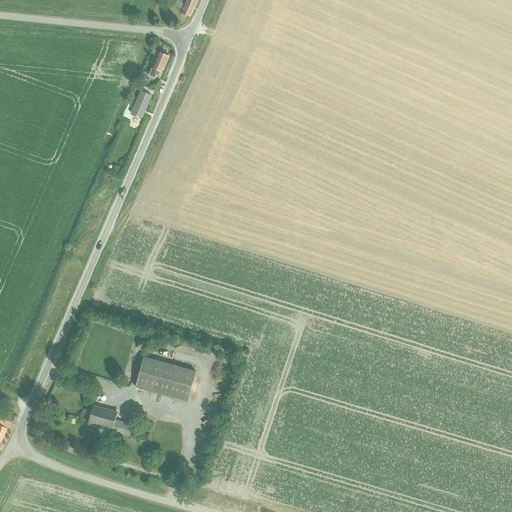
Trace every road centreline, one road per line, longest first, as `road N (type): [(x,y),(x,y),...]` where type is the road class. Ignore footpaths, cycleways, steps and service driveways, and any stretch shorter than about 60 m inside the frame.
road 1 (unclassified): [(10,446),(188,38)]
road 2 (unclassified): [(198,511),(10,446)]
road 3 (unclassified): [(188,38),(0,15)]
